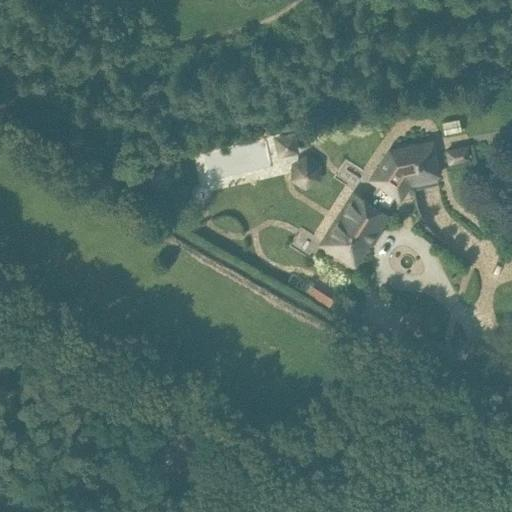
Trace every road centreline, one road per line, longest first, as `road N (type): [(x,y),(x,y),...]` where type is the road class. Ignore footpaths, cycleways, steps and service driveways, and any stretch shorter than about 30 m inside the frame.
road 1 (unclassified): [(184,438),(231,460),(292,468),(511,459)]
road 2 (unclassified): [(184,438),(0,314)]
road 3 (unclassified): [(0,497),(71,478),(142,478),(184,438)]
